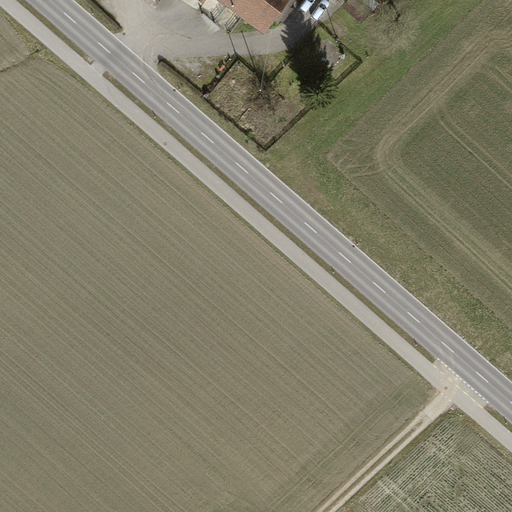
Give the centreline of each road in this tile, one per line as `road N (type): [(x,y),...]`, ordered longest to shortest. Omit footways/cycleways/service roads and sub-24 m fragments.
road 1 (tertiary): [(511,402),(47,0)]
road 2 (track): [(474,369),(328,511)]
